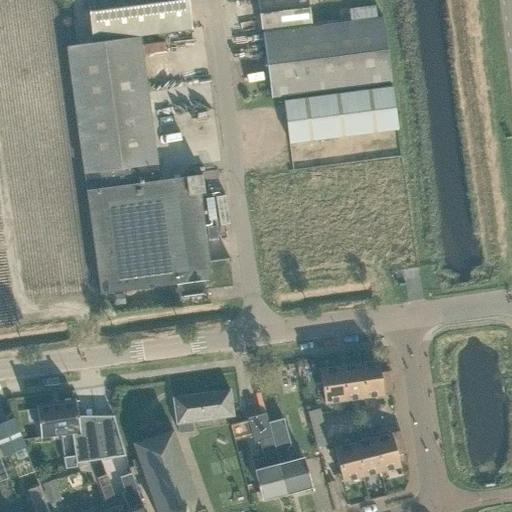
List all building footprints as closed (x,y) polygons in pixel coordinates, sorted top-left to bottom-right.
[(86,0),(92,42),(191,28),(187,0),(86,0)] [(306,0),(257,0),(262,29),(310,23),(306,0)] [(383,17),(263,33),(271,96),(391,81),(383,17)] [(139,37),(67,47),(100,294),(176,284),(178,296),(206,293),(206,289),(233,286),(230,258),(225,258),(225,259),(209,261),(200,193),(204,193),(201,175),(159,181),(139,37)] [(392,87),(284,101),(289,143),(398,130),(392,87)] [(378,360),(361,362),(366,397),(391,393),(388,371),(379,372),(378,360)] [(345,400),(366,397),(361,362),(340,365),(345,400)] [(345,400),(340,365),(319,368),(324,403),(345,400)] [(228,389),(170,397),(174,424),(176,424),(178,433),(193,431),(192,422),(232,416),(228,389)] [(75,399),(35,405),(40,437),(71,432),(75,455),(76,463),(125,455),(113,416),(78,421),(75,399)] [(318,408),(308,411),(317,446),(328,443),(318,408)] [(265,412),(247,417),(254,442),(259,441),(266,468),(255,471),(258,483),(257,483),(258,487),(259,487),(262,498),(286,492),(267,421),(268,421),(265,412)] [(14,417),(0,422),(0,447),(3,456),(26,447),(14,417)] [(268,421),(267,421),(286,492),(310,485),(307,474),(308,473),(307,469),(306,470),(303,458),(290,461),(286,446),(290,445),(283,417),(268,421)] [(199,511),(171,429),(131,443),(155,511),(199,511)] [(399,430),(374,437),(383,470),(399,466),(396,454),(405,452),(399,430)] [(363,476),(383,470),(374,437),(354,442),(363,476)] [(363,476),(354,442),(333,447),(342,481),(363,476)] [(75,455),(64,457),(66,468),(76,467),(76,463),(75,455)] [(144,511),(143,509),(131,472),(119,477),(124,491),(121,493),(128,511),(144,511)] [(106,474),(97,477),(106,502),(115,499),(106,474)] [(61,499),(54,479),(42,483),(49,504),(61,499)] [(39,485),(28,489),(35,511),(47,511),(49,511),(39,485)]
